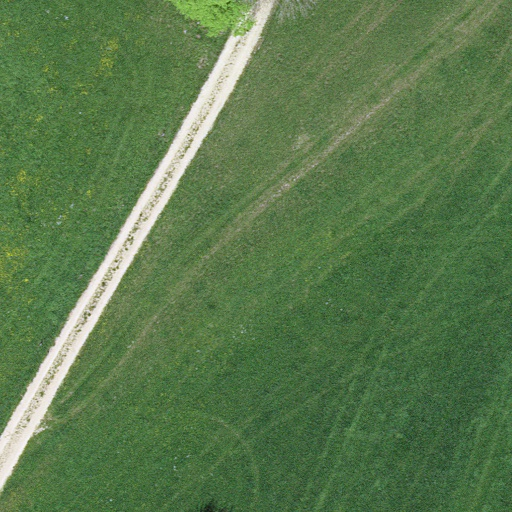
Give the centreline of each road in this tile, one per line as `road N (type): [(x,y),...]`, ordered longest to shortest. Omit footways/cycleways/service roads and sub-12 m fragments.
road 1 (track): [(4,468),(46,442),(157,303),(265,195),(483,0)]
road 2 (track): [(263,0),(0,476)]
